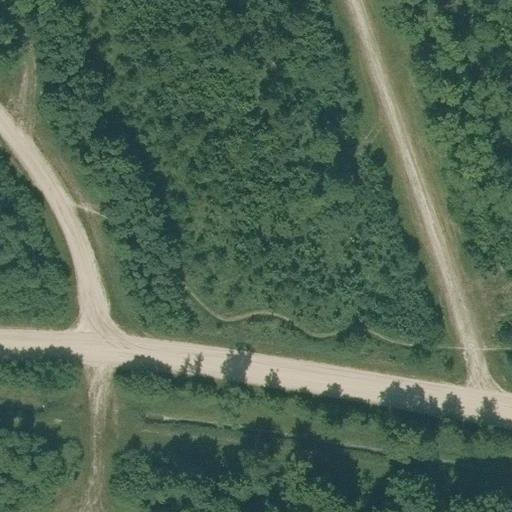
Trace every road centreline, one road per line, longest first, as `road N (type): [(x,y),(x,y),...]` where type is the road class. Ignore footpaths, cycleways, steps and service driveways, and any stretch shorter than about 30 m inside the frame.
road 1 (track): [(511,414),(0,347)]
road 2 (track): [(102,358),(65,206)]
